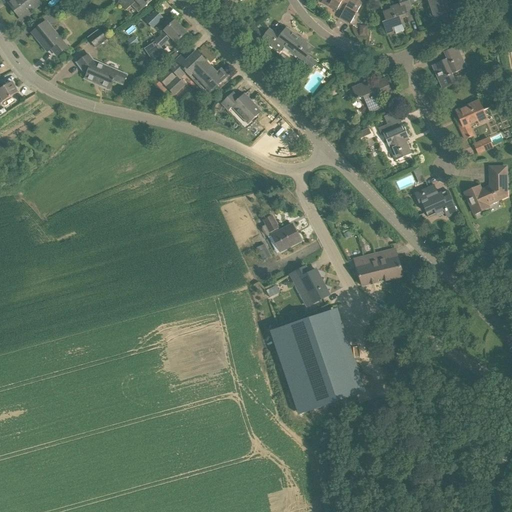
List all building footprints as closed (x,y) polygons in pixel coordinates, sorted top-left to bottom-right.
[(41,4),(38,0),(13,0),(9,4),(21,20),(30,13),(41,4)] [(120,0),(118,2),(126,11),(132,5),(139,13),(144,8),(152,0),(120,0)] [(323,0),(322,2),(330,6),(331,4),(338,8),(337,10),(337,11),(338,9),(339,7),(344,10),(343,12),(340,18),(351,25),(351,24),(363,3),(357,0),(323,0)] [(386,21),(382,22),(387,34),(395,32),(396,34),(405,31),(404,29),(406,28),(403,19),(409,17),(407,12),(406,10),(411,8),(412,10),(409,0),(397,0),(399,4),(390,7),(390,9),(390,10),(383,12),(386,21)] [(419,0),(420,1),(423,0),(428,0),(435,18),(448,13),(445,5),(447,4),(445,0),(419,0)] [(145,20),(153,28),(164,19),(156,10),(145,20)] [(171,37),(177,43),(187,33),(175,21),(165,31),(166,32),(155,42),(160,48),(171,37)] [(39,28),(32,33),(40,43),(48,52),(52,49),(57,56),(68,47),(50,26),(43,32),(39,28)] [(263,31),(256,26),(248,38),(256,43),(263,31)] [(100,29),(88,38),(96,49),(108,40),(100,29)] [(314,49),(287,29),(280,37),(270,30),(264,38),(263,40),(280,52),(284,47),(291,52),(303,60),(301,63),(310,70),(316,62),(308,56),(314,49)] [(134,36),(127,41),(133,48),(139,43),(134,36)] [(457,47),(445,53),(447,59),(433,66),(443,89),(456,84),(452,75),(467,68),(457,47)] [(167,56),(163,50),(151,57),(155,64),(167,56)] [(207,63),(196,52),(186,62),(181,57),(159,78),(175,95),(186,84),(180,78),(187,72),(192,78),(207,63)] [(129,75),(92,59),(89,55),(77,63),(84,72),(88,74),(85,79),(110,90),(114,82),(124,86),(129,75)] [(153,63),(149,57),(143,62),(147,68),(153,63)] [(228,76),(222,70),(217,74),(207,63),(192,78),(208,95),(228,76)] [(392,93),(386,79),(371,86),(369,81),(352,88),(357,100),(360,99),(359,98),(363,96),(370,113),(382,108),(379,99),(392,93)] [(12,83),(0,89),(0,103),(3,102),(4,102),(19,93),(12,83)] [(245,94),(240,99),(234,93),(222,104),(229,111),(232,107),(248,124),(261,112),(245,94)] [(479,101),(456,111),(461,121),(458,123),(465,140),(474,136),(469,124),(477,121),(480,126),(488,122),(479,101)] [(229,115),(223,109),(216,122),(230,130),(231,126),(239,134),(244,128),(230,113),(229,115)] [(403,125),(393,130),(390,124),(379,129),(382,135),(384,135),(389,148),(390,147),(396,161),(399,160),(400,162),(410,158),(409,155),(412,154),(405,139),(408,138),(409,139),(403,125)] [(489,137),(474,144),(479,155),(494,148),(489,137)] [(481,186),(465,193),(474,214),(489,208),(488,205),(507,197),(506,167),(490,168),(491,186),(483,190),(481,186)] [(427,189),(426,189),(417,192),(429,217),(446,210),(449,217),(458,213),(450,195),(444,198),(442,192),(438,194),(435,186),(427,189)] [(301,241),(292,225),(280,231),(278,228),(279,228),(272,216),(264,220),(266,225),(263,227),(262,230),(264,234),(268,237),(272,235),(281,252),(301,241)] [(351,236),(348,230),(342,233),(344,239),(351,236)] [(265,244),(257,248),(264,261),(271,257),(265,244)] [(378,253),(380,261),(383,270),(389,269),(392,280),(404,277),(397,249),(378,253)] [(380,261),(378,253),(371,255),(378,283),(392,280),(389,269),(383,270),(380,261)] [(371,255),(354,259),(363,287),(378,283),(371,255)] [(316,270),(309,274),(306,267),(290,275),(307,308),(330,295),(316,270)] [(334,306),(276,326),(305,410),(362,390),(334,306)]
